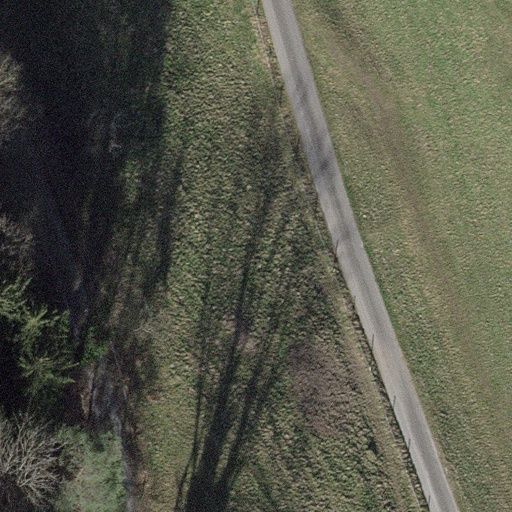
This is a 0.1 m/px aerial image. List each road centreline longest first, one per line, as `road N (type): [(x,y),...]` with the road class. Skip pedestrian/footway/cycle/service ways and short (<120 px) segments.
road 1 (unclassified): [(449,511),(284,0)]
road 2 (track): [(0,85),(128,458),(127,511)]
